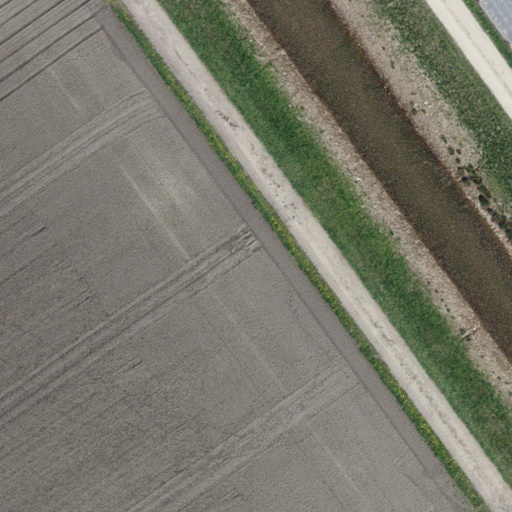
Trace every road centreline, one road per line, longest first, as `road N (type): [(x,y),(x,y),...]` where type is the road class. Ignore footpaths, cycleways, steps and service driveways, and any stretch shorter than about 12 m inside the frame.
road 1 (track): [(508,511),(138,0)]
road 2 (track): [(427,0),(511,118)]
